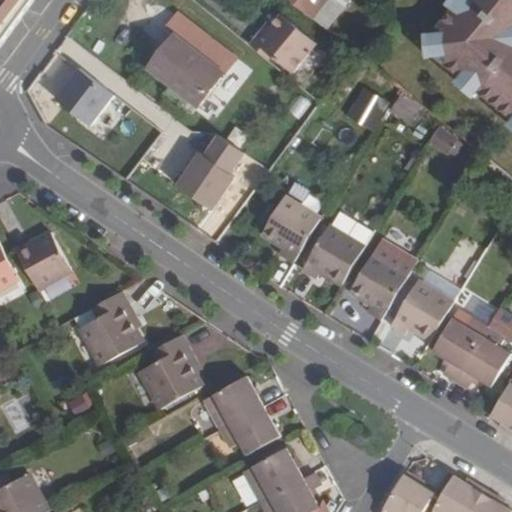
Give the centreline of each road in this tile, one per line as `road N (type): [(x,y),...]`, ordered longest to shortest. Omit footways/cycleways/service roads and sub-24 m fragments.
road 1 (residential): [(0,135),(419,416)]
road 2 (unknown): [(379,482),(326,446),(306,416),(302,381),(314,349)]
